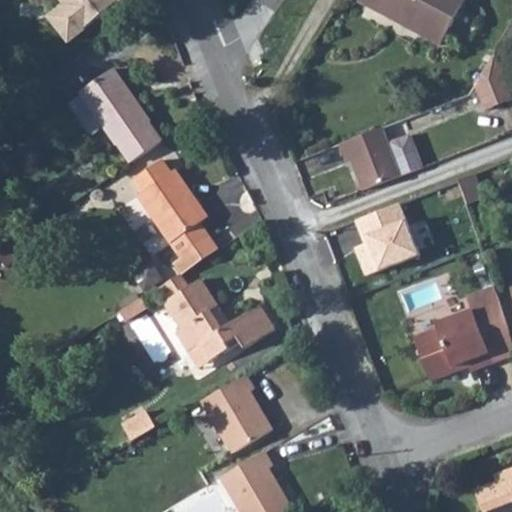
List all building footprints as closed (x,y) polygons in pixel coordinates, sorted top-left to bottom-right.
[(63,0),(54,8),(76,32),(111,0),(63,0)] [(360,0),(380,12),(383,7),(420,27),(417,32),(439,45),(464,0),(360,0)] [(472,87),(482,113),(511,101),(492,55),(472,87)] [(142,157),(168,138),(120,67),(87,89),(122,138),(126,136),(142,157)] [(382,131),(339,149),(345,168),(351,165),(362,195),(422,172),(410,141),(389,149),(382,131)] [(140,177),(150,191),(146,193),(188,253),(217,232),(207,218),(211,214),(180,169),(175,172),(165,159),(140,177)] [(410,200),(357,220),(366,242),(354,247),(366,278),(438,250),(426,218),(418,221),(410,200)] [(188,253),(183,255),(191,267),(225,245),(217,232),(188,253)] [(157,265),(139,275),(146,289),(165,280),(157,265)] [(188,269),(181,274),(188,287),(197,282),(189,269),(188,269)] [(181,274),(168,282),(176,295),(174,296),(189,319),(184,321),(197,343),(206,337),(215,352),(232,341),(228,335),(242,326),(249,338),(277,321),(264,299),(233,317),(231,315),(226,315),(220,307),(223,299),(208,275),(197,282),(188,287),(181,274)] [(471,373),(511,356),(511,337),(494,288),(484,291),(490,304),(472,311),(473,312),(439,326),(441,330),(416,340),(432,383),(469,368),(471,373)] [(490,304),(484,291),(467,298),(472,311),(490,304)] [(158,300),(152,292),(129,307),(134,315),(158,300)] [(197,343),(206,357),(215,352),(206,337),(197,343)] [(208,393),(239,443),(276,421),(254,383),(261,378),(255,365),(208,393)] [(162,421),(152,405),(131,418),(141,434),(162,421)] [(257,511),(298,511),(306,507),(275,459),(282,455),(275,445),(233,472),(257,511)] [(511,476),(474,491),(482,511),(511,511),(511,467),(508,469),(511,476)]
